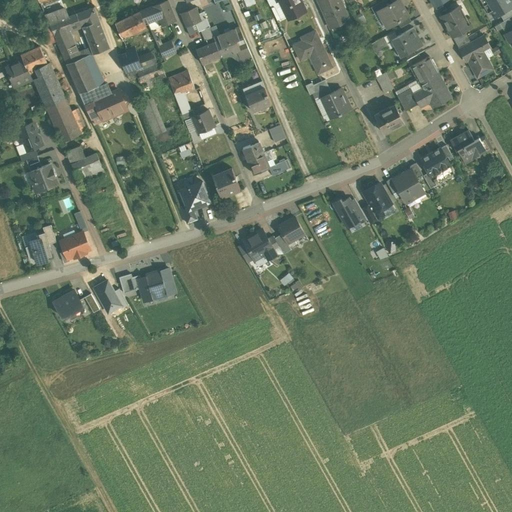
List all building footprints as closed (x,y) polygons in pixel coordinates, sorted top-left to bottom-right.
[(280,0),(280,1),(280,2),(287,16),(295,12),(300,14),(306,11),(300,0),(280,0)] [(339,0),(317,0),(331,28),(340,24),(338,19),(342,17),(339,10),(340,9),(339,6),(342,5),(339,0)] [(394,0),(384,0),(371,8),(374,14),(377,12),(380,11),(379,10),(395,1),(394,0)] [(397,0),(395,1),(379,10),(380,11),(377,12),(386,29),(408,17),(398,0),(397,0)] [(511,3),(510,0),(493,0),(487,4),(495,18),(501,15),(511,9),(511,8),(511,3)] [(168,1),(154,7),(156,13),(162,26),(176,20),(168,1)] [(460,6),(441,16),(452,37),(464,30),(471,26),(466,17),(463,18),(458,8),(460,7),(460,6)] [(154,7),(140,12),(145,22),(148,22),(150,21),(149,16),(156,13),(154,7)] [(64,8),(45,15),(49,24),(50,24),(49,23),(68,17),(64,8)] [(94,8),(78,13),(82,25),(85,26),(99,21),(94,8)] [(196,8),(181,14),(186,26),(192,24),(196,23),(201,21),(198,15),(196,8)] [(511,16),(511,10),(511,9),(501,15),(504,21),(509,18),(511,16)] [(140,11),(116,24),(122,39),(134,33),(134,34),(141,31),(140,29),(146,26),(145,22),(140,12),(140,11)] [(68,17),(49,23),(50,24),(54,35),(67,30),(82,26),(82,25),(78,13),(68,17)] [(156,13),(149,16),(150,21),(148,22),(151,30),(162,26),(156,13)] [(204,13),(198,15),(201,21),(196,23),(200,31),(209,28),(204,13)] [(503,36),(511,30),(511,22),(509,18),(504,21),(494,27),(501,37),(503,36)] [(110,48),(99,21),(85,26),(96,53),(110,48)] [(49,24),(41,28),(48,44),(57,40),(54,35),(50,24),(49,24)] [(195,33),(192,24),(186,26),(190,35),(195,33)] [(239,28),(232,31),(236,41),(244,38),(239,28)] [(414,28),(394,39),(404,56),(423,46),(414,28)] [(79,58),(67,30),(54,35),(57,40),(67,62),(79,58)] [(464,30),(452,37),(455,43),(467,37),(464,30)] [(511,30),(503,36),(510,47),(511,45),(511,30)] [(232,31),(214,38),(215,41),(220,54),(232,49),(234,53),(237,52),(240,51),(238,46),(236,41),(232,31)] [(315,31),(302,37),(304,41),(294,45),(301,60),(310,56),(318,73),(332,67),(315,31)] [(459,50),(466,62),(469,60),(473,68),(473,69),(477,77),(492,69),(483,53),(491,48),(484,36),(471,43),(459,50)] [(384,37),(371,45),(376,54),(389,46),(384,37)] [(467,37),(455,43),(459,50),(471,43),(467,37)] [(220,54),(215,41),(210,44),(216,59),(221,57),(220,54)] [(171,42),(159,47),(163,57),(175,52),(171,42)] [(246,43),(238,46),(240,51),(237,52),(241,63),(252,58),(246,43)] [(210,44),(196,51),(202,65),(216,59),(210,44)] [(40,47),(21,55),(23,61),(24,61),(29,72),(36,69),(48,64),(47,63),(40,47)] [(135,49),(119,55),(125,72),(135,69),(141,67),(139,59),(135,49)] [(152,54),(139,59),(141,67),(135,69),(142,84),(146,82),(149,89),(168,82),(160,64),(158,65),(152,54)] [(417,55),(407,61),(410,67),(420,61),(417,55)] [(420,61),(410,67),(412,70),(414,69),(420,66),(420,65),(423,64),(424,64),(431,60),(429,56),(420,61)] [(79,58),(67,62),(80,93),(96,86),(92,78),(83,57),(79,58)] [(431,60),(424,64),(423,64),(420,65),(420,66),(414,69),(419,79),(418,81),(419,84),(438,74),(431,60)] [(23,61),(7,68),(15,86),(32,79),(29,72),(24,61),(23,61)] [(50,62),(47,63),(48,64),(36,69),(39,76),(34,79),(47,107),(65,99),(50,62)] [(189,110),(183,93),(194,89),(188,69),(167,76),(179,113),(189,110)] [(225,70),(220,73),(228,87),(233,84),(225,70)] [(393,88),(385,73),(376,77),(384,93),(393,88)] [(102,74),(92,78),(96,86),(97,88),(105,85),(105,83),(102,74)] [(438,74),(419,84),(423,90),(414,94),(413,95),(418,105),(420,108),(430,103),(433,109),(451,99),(438,74)] [(325,80),(314,85),(313,82),(305,85),(310,95),(316,92),(328,86),(325,80)] [(262,81),(243,89),(246,97),(265,89),(262,81)] [(418,81),(409,86),(410,89),(411,89),(414,94),(423,90),(419,84),(418,81)] [(96,86),(80,93),(87,109),(117,95),(115,90),(110,92),(105,83),(105,85),(97,88),(96,86)] [(328,86),(316,92),(319,99),(322,97),(331,92),(328,86)] [(331,92),(322,97),(330,114),(338,111),(339,115),(351,109),(342,88),(331,92)] [(117,95),(87,109),(93,123),(105,118),(103,114),(106,113),(108,117),(127,108),(119,90),(117,89),(115,90),(117,95)] [(265,89),(246,97),(252,112),(272,104),(265,89)] [(410,89),(397,96),(405,112),(418,105),(413,95),(414,94),(411,89),(410,89)] [(153,97),(141,103),(157,144),(176,137),(172,126),(166,128),(153,97)] [(65,99),(47,107),(62,142),(81,134),(71,111),(65,99)] [(395,104),(374,114),(384,134),(393,129),(392,127),(403,122),(404,124),(405,123),(395,104)] [(78,108),(71,111),(81,134),(88,130),(78,108)] [(183,113),(182,113),(184,120),(192,117),(191,116),(194,115),(192,109),(183,113)] [(194,115),(191,116),(192,117),(198,133),(214,126),(211,117),(210,117),(207,111),(208,110),(207,109),(194,115)] [(20,129),(27,149),(35,146),(42,143),(34,123),(20,129)] [(281,125),(269,130),(272,136),(283,132),(281,125)] [(245,127),(232,132),(237,142),(250,137),(245,127)] [(468,130),(450,140),(456,151),(458,150),(462,156),(460,157),(464,164),(473,160),(472,158),(486,150),(480,138),(478,136),(473,138),(468,130)] [(283,132),(272,136),(275,143),(285,138),(286,138),(283,132)] [(485,135),(480,138),(486,150),(487,153),(493,149),(485,135)] [(285,138),(275,143),(276,146),(287,142),(285,138)] [(450,140),(446,143),(452,153),(456,151),(450,140)] [(260,141),(244,148),(248,159),(264,152),(260,141)] [(446,145),(440,148),(446,157),(448,156),(450,160),(453,158),(446,145)] [(79,146),(66,152),(80,183),(105,172),(96,153),(85,158),(79,146)] [(440,148),(421,159),(429,172),(435,183),(436,183),(454,172),(446,157),(440,148)] [(264,152),(248,159),(253,173),(270,166),(264,152)] [(37,156),(26,160),(31,171),(42,167),(37,156)] [(284,160),(274,165),(275,167),(270,169),(273,175),(288,169),(284,160)] [(42,167),(31,171),(35,183),(33,184),(36,192),(58,184),(55,176),(56,176),(54,170),(53,170),(50,163),(42,167)] [(423,175),(416,163),(409,166),(411,169),(417,178),(423,175)] [(231,169),(213,177),(221,198),(240,190),(231,169)] [(394,179),(393,179),(399,190),(406,202),(424,192),(417,178),(411,169),(394,179)] [(429,172),(423,175),(430,188),(436,185),(436,183),(435,183),(429,172)] [(393,177),(386,181),(393,193),(399,190),(393,179),(394,179),(393,177)] [(181,190),(187,205),(189,210),(194,208),(211,201),(203,181),(181,190)] [(380,182),(363,191),(370,204),(375,212),(376,212),(379,217),(384,214),(381,209),(392,203),(380,182)] [(348,198),(342,201),(341,198),(334,202),(348,226),(360,219),(353,205),(348,198)] [(358,202),(353,205),(360,219),(361,222),(367,219),(362,209),(358,202)] [(370,204),(362,209),(367,219),(369,222),(379,217),(376,212),(375,212),(370,204)] [(181,207),(187,223),(199,218),(194,208),(189,210),(187,205),(181,207)] [(78,210),(73,212),(76,222),(82,220),(78,210)] [(295,216),(278,226),(282,233),(288,243),(288,242),(305,233),(295,216)] [(51,224),(43,227),(44,231),(45,231),(49,244),(56,241),(51,224)] [(268,238),(263,229),(258,232),(257,231),(243,239),(245,242),(253,258),(254,260),(265,254),(268,259),(277,254),(274,249),(268,238)] [(49,244),(45,231),(44,231),(37,234),(38,238),(42,237),(48,256),(52,255),(49,244)] [(83,232),(64,239),(68,249),(66,250),(68,257),(74,254),(75,256),(85,251),(85,250),(89,248),(83,232)] [(288,243),(282,233),(275,237),(279,246),(283,253),(291,249),(288,242),(288,243)] [(275,237),(273,236),(268,238),(274,249),(279,246),(275,237)] [(38,238),(30,240),(32,245),(35,255),(37,263),(49,259),(48,256),(42,237),(38,238)] [(253,258),(245,242),(238,246),(247,262),(253,258)] [(32,245),(26,246),(29,257),(35,255),(32,245)] [(379,258),(386,255),(383,247),(375,250),(379,258)] [(141,288),(144,301),(176,292),(169,268),(140,276),(140,274),(138,275),(142,287),(141,288)] [(287,272),(279,278),(283,284),(291,277),(287,272)] [(131,273),(119,277),(124,292),(142,287),(138,275),(132,276),(131,273)] [(122,304),(114,291),(108,280),(95,287),(109,311),(121,304),(122,304)] [(122,307),(129,303),(120,287),(114,291),(122,304),(121,304),(122,307)] [(74,289),(54,301),(63,317),(84,305),(74,289)] [(91,293),(85,296),(94,312),(100,308),(91,293)]
